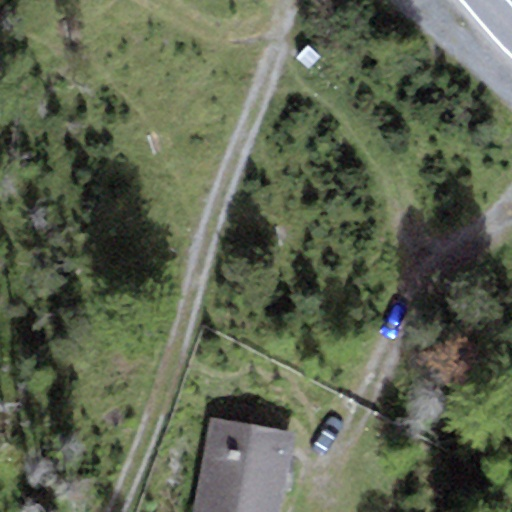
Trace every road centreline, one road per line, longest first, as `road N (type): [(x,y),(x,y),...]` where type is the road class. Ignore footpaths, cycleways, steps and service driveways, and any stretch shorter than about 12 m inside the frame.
road 1 (track): [(292,0),(116,511)]
road 2 (track): [(511,203),(441,266),(407,309),(350,430),(324,511)]
